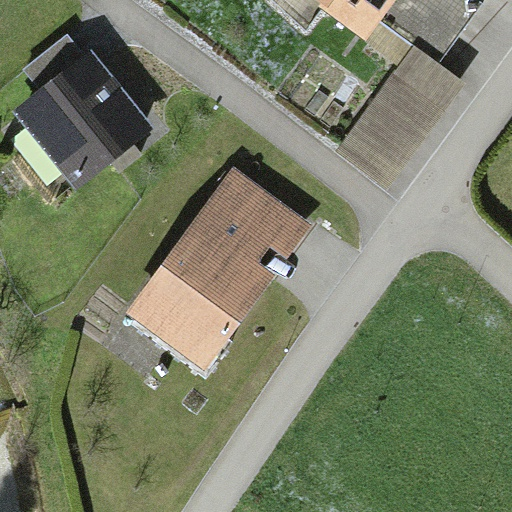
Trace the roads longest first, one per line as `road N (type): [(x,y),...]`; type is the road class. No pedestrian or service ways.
road 1 (residential): [(208,511),(428,196)]
road 2 (residential): [(428,196),(511,83)]
